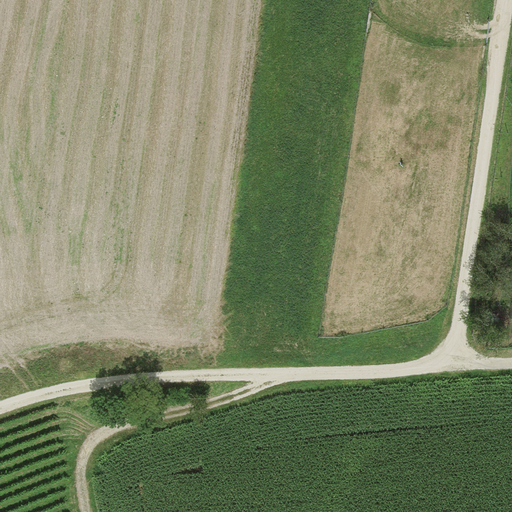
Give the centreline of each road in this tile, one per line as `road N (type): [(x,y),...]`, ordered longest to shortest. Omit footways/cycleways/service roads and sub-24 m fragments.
road 1 (track): [(0,404),(123,380),(384,375),(435,362)]
road 2 (track): [(435,362),(454,335),(508,0)]
road 3 (track): [(83,511),(79,455),(93,433),(233,396),(271,376)]
